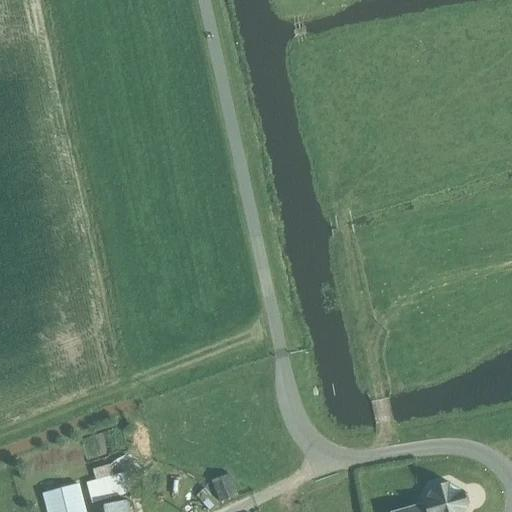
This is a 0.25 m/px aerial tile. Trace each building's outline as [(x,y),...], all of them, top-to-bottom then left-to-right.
[(126,472),(85,484),(91,504),(132,492),(126,472)] [(219,503),(237,496),(229,474),(210,481),(219,503)] [(463,511),(467,507),(462,490),(447,482),(431,487),(423,502),(423,503),(404,508),(405,511),(463,511)] [(41,495),(45,511),(83,511),(78,485),(41,495)] [(210,511),(217,504),(203,490),(196,498),(210,511)] [(103,511),(128,511),(127,500),(102,506),(103,511)]
